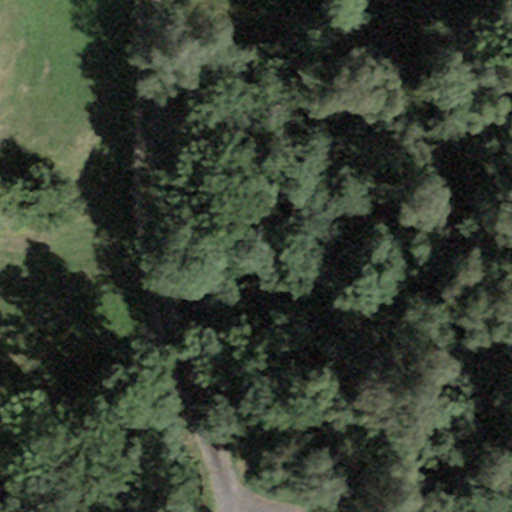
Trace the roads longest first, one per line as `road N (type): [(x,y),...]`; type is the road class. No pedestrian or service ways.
road 1 (unknown): [(246,511),(217,396),(151,241),(136,54)]
road 2 (track): [(246,511),(206,452),(191,370),(122,334),(15,349),(0,344)]
